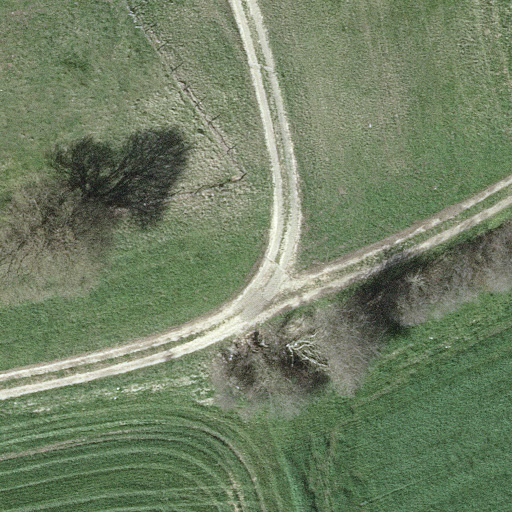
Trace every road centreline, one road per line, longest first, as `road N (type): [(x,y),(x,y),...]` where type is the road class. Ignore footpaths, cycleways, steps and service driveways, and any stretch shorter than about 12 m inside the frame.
road 1 (track): [(243,0),(290,226),(280,280),(259,326),(0,389)]
road 2 (track): [(259,326),(395,269),(511,202)]
